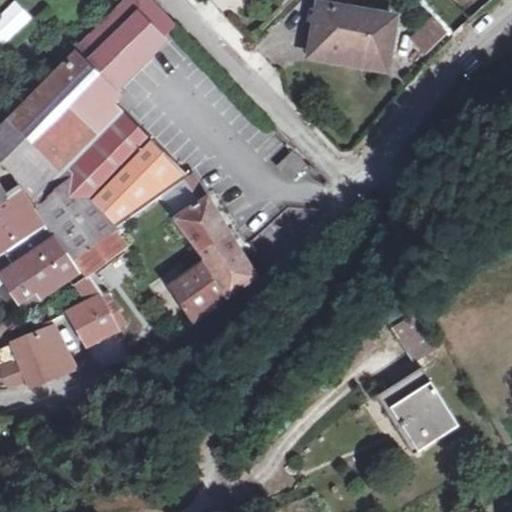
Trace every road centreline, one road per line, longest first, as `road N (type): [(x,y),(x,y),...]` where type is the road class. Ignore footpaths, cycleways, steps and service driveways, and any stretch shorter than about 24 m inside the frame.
road 1 (unclassified): [(356,192),(258,291),(199,335),(87,386),(0,399)]
road 2 (residential): [(175,0),(356,192)]
road 3 (unclassified): [(511,11),(438,86),(356,192)]
